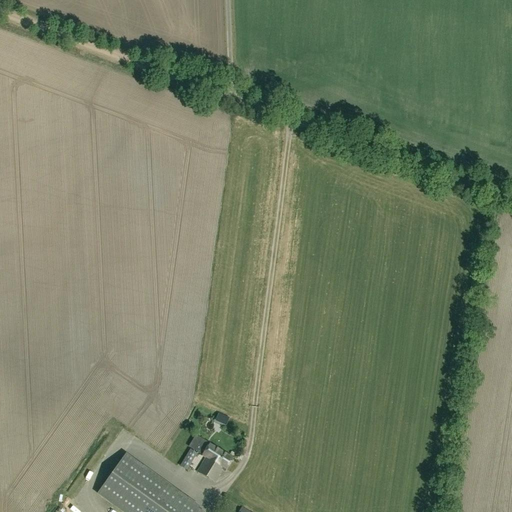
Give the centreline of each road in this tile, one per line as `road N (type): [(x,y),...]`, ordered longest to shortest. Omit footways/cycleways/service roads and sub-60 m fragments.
road 1 (unclassified): [(511,200),(230,95)]
road 2 (track): [(230,95),(0,10)]
